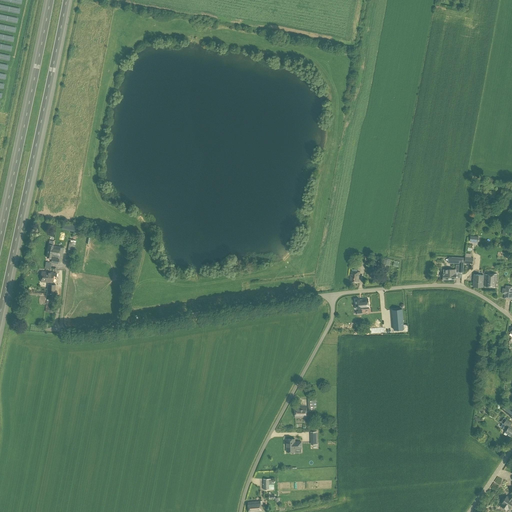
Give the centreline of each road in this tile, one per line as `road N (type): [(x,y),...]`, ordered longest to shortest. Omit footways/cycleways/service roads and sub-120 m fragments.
road 1 (unclassified): [(329,297),(63,330),(67,270)]
road 2 (trunk): [(0,313),(66,0)]
road 3 (trunk): [(50,0),(0,237)]
road 4 (unclassified): [(241,511),(251,472),(328,328),(329,297)]
road 5 (unclassified): [(511,319),(457,286),(329,297)]
